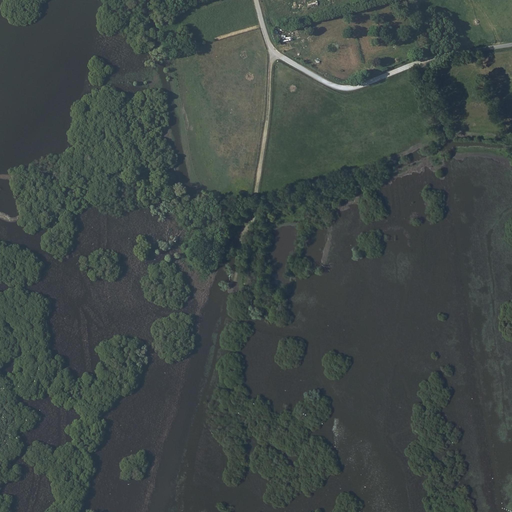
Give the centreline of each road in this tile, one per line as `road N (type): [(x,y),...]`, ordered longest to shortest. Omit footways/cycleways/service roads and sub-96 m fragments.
road 1 (track): [(274,52),(255,216),(233,287)]
road 2 (track): [(255,0),(274,52),(327,82),(357,86),(423,60)]
